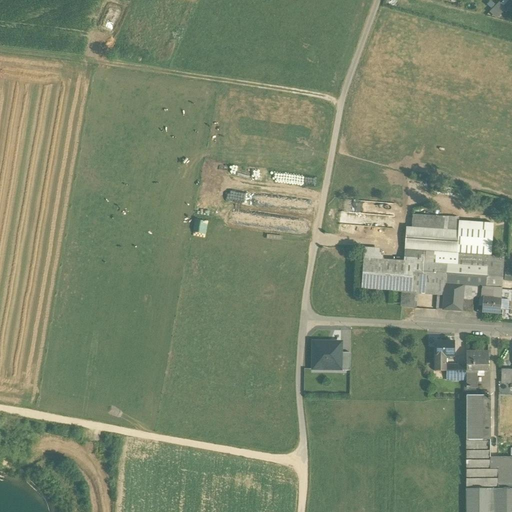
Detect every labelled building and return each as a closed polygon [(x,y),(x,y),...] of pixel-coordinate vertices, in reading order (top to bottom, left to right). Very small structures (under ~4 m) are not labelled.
[(489,12),(497,19),(506,9),(498,2),(489,12)] [(131,58),(133,47),(122,45),(120,56),(131,58)] [(459,219),(413,216),(411,229),(458,230),(459,221),(459,219)] [(493,224),(459,221),(458,230),(457,254),(491,257),(493,224)] [(411,229),(406,228),(404,251),(457,254),(458,230),(411,229)] [(457,254),(404,251),(403,262),(403,263),(414,264),(414,263),(423,264),(422,277),(446,278),(445,285),(444,296),(444,297),(443,311),(461,312),(462,301),(473,302),(473,298),(481,299),(482,288),(494,289),(502,289),(504,258),(491,257),(457,254)] [(403,262),(363,259),(361,289),(403,292),(411,293),(414,264),(403,263),(403,262)] [(423,264),(414,263),(414,264),(411,293),(416,293),(444,296),(445,285),(446,278),(422,277),(423,264)] [(494,289),(482,288),(481,299),(483,299),(493,299),(494,289)] [(493,299),(483,299),(482,313),(500,315),(501,300),(502,289),(494,289),(493,299)] [(411,293),(403,292),(401,308),(415,309),(416,293),(411,293)] [(473,302),(462,301),(461,312),(472,313),(473,302)] [(340,343),(313,343),(313,370),(340,370),(340,354),(340,343)] [(454,343),(434,343),(433,360),(447,361),(454,361),(454,343)] [(481,353),(466,353),(466,361),(466,364),(466,366),(466,372),(476,372),(488,372),(488,357),(481,357),(481,353)] [(350,354),(340,354),(340,370),(340,371),(350,372),(350,354)] [(447,361),(433,360),(432,375),(446,376),(446,366),(447,366),(447,361)] [(466,366),(454,366),(455,380),(466,381),(466,372),(466,366)] [(511,370),(501,370),(501,383),(511,383),(511,370)] [(476,372),(466,372),(466,381),(466,387),(476,387),(476,372)] [(476,387),(466,387),(466,397),(477,397),(477,387),(476,387)] [(477,397),(466,397),(466,442),(490,442),(490,397),(477,397)] [(511,511),(511,490),(498,490),(498,469),(490,469),(490,458),(490,442),(466,442),(465,511),(511,511)] [(511,458),(490,458),(490,469),(498,469),(498,490),(511,490),(511,458)]
